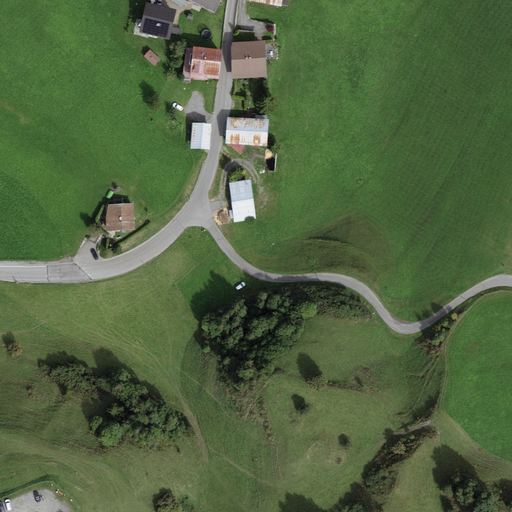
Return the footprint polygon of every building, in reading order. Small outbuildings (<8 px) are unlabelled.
[(185,0),(218,16),(226,0),(185,0)] [(284,0),(247,0),(247,2),(283,8),(284,0)] [(178,11),(148,6),(142,35),(172,41),(178,11)] [(243,45),(253,44),(253,35),(242,36),(243,45)] [(268,45),(235,45),(236,79),(268,78),(268,45)] [(224,53),(196,50),(194,67),(188,66),(187,78),(221,82),(224,53)] [(146,59),(156,67),(162,61),(151,52),(146,59)] [(271,124),(230,121),(228,146),(270,149),(271,124)] [(213,126),(195,125),(194,150),(211,151),(213,126)] [(254,183),(233,185),(237,225),(258,222),(254,183)] [(136,208),(109,210),(111,235),(138,233),(136,208)]
